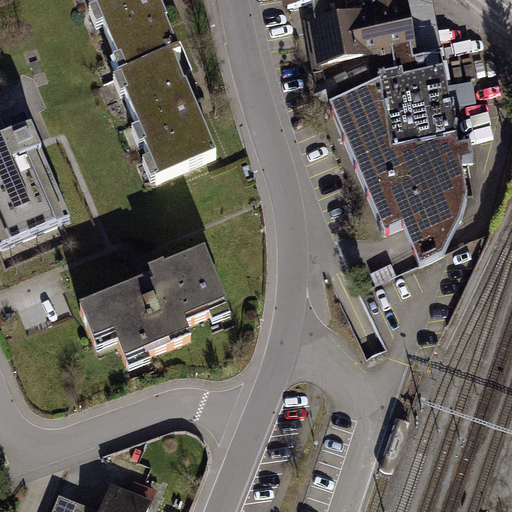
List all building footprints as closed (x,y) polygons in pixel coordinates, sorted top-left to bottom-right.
[(137,163),(149,190),(220,160),(199,111),(189,87),(186,88),(177,64),(182,62),(159,7),(156,0),(77,0),(78,1),(93,35),(106,29),(120,62),(115,64),(122,80),(113,84),(121,102),(125,100),(140,133),(133,136),(144,160),(137,163)] [(345,0),(278,0),(281,17),(313,11),(343,5),(346,4),(345,0)] [(366,0),(370,20),(346,23),(343,5),(313,11),(315,23),(302,25),(311,74),(375,62),(376,73),(392,70),(390,60),(408,57),(440,51),(430,0),(366,0)] [(378,90),(330,110),(382,237),(401,229),(419,272),(442,261),(459,228),(465,204),(459,170),(471,168),(468,153),(457,155),(440,63),(409,69),(408,57),(390,60),(392,70),(394,81),(377,85),(378,90)] [(452,87),(454,107),(479,105),(478,85),(452,87)] [(0,252),(62,227),(53,205),(61,202),(32,133),(16,139),(6,143),(0,128),(0,252)] [(233,320),(208,256),(167,272),(165,268),(149,274),(152,284),(148,286),(81,312),(99,357),(118,349),(128,376),(153,366),(150,358),(190,342),(185,328),(211,318),(215,327),(233,320)] [(91,511),(60,500),(55,511),(150,511),(153,506),(112,490),(103,511),(91,511)]
